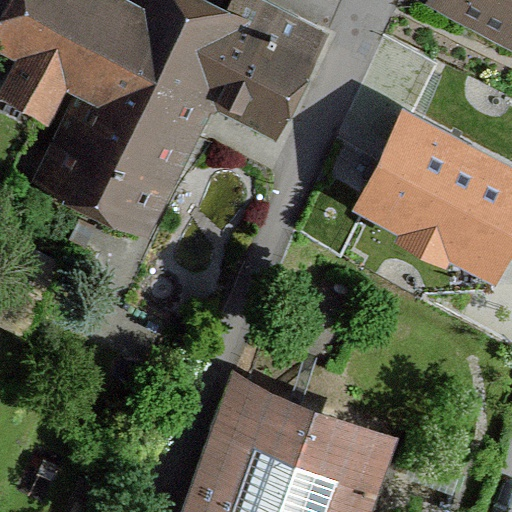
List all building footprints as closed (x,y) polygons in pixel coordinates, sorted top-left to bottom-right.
[(274,121),(318,33),(252,0),(0,0),(0,101),(49,126),(75,75),(105,90),(65,169),(148,211),(210,89),(274,121)] [(511,40),(511,0),(438,0),(437,5),(511,40)] [(511,237),(511,173),(406,120),(360,210),(492,277),(511,237)] [(0,302),(22,314),(57,241),(20,223),(0,264),(0,302)] [(364,511),(386,451),(241,399),(200,511),(364,511)]
